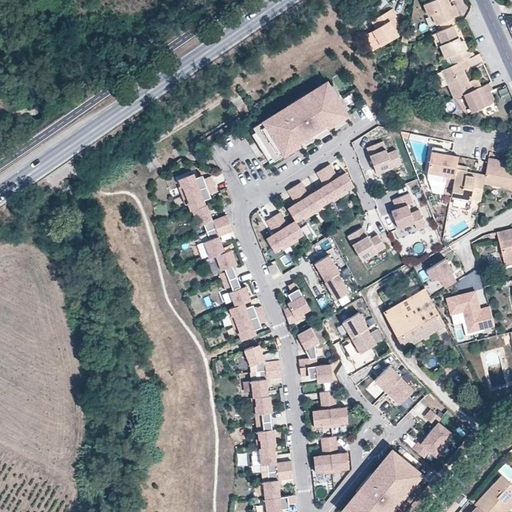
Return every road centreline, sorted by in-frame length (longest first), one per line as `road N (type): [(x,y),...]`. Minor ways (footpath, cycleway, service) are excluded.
road 1 (secondary): [(283,0),(0,193)]
road 2 (residential): [(307,511),(286,347),(240,227),(246,200)]
road 3 (residential): [(511,139),(408,122),(398,96)]
